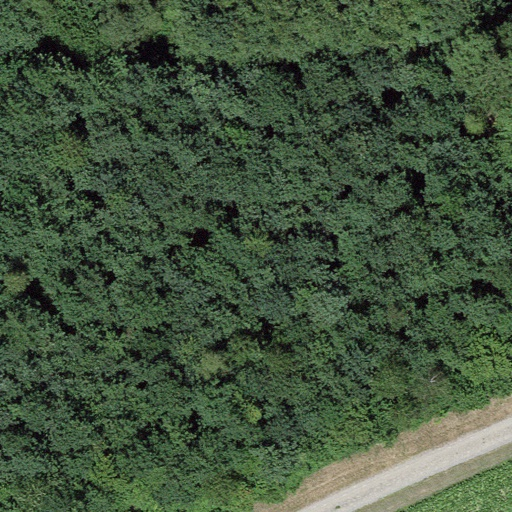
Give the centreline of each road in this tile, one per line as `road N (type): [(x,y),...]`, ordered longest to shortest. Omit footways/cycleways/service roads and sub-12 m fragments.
road 1 (track): [(0,60),(393,62),(511,28)]
road 2 (track): [(511,432),(360,511)]
